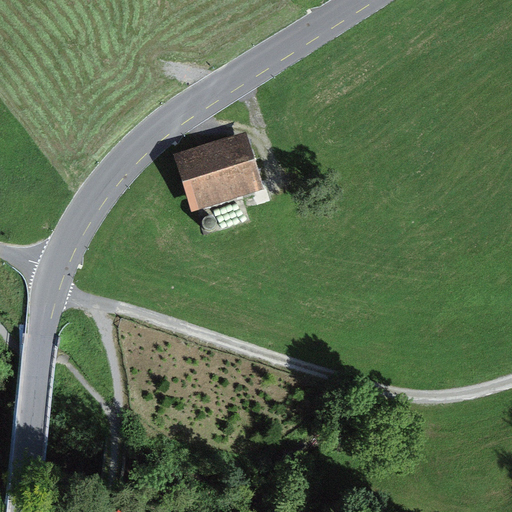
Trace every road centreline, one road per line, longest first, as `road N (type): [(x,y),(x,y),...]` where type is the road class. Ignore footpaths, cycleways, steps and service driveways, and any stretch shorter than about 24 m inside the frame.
road 1 (tertiary): [(24,511),(48,290),(85,202),(130,150),(177,113),(355,0)]
road 2 (track): [(48,290),(358,387),(436,400),(511,380)]
